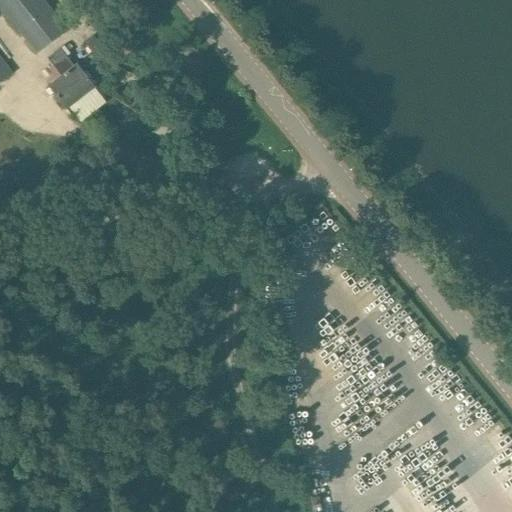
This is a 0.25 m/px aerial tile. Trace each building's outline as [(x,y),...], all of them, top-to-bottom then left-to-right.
[(68,30),(44,0),(0,0),(0,4),(38,53),(68,30)] [(117,66),(92,35),(83,42),(108,73),(117,66)] [(64,44),(39,64),(53,82),(49,85),(67,108),(96,85),(64,44)] [(90,54),(83,60),(98,80),(106,74),(90,54)] [(0,55),(0,83),(14,73),(0,55)] [(183,142),(180,152),(190,155),(193,145),(183,142)]
